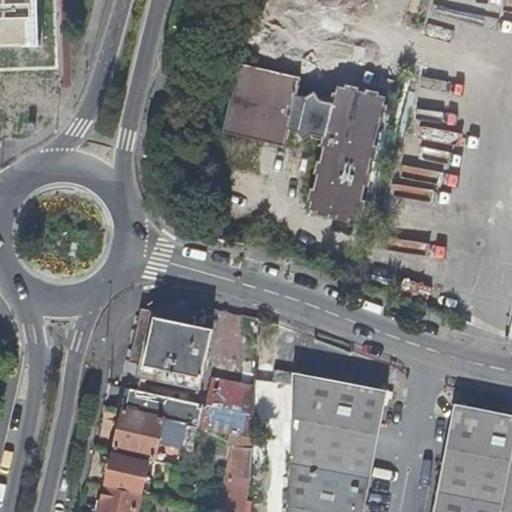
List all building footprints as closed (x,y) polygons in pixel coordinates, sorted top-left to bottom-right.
[(0,0),(0,44),(31,43),(31,18),(33,18),(33,4),(30,4),(29,0),(0,0)] [(388,105),(389,97),(382,96),(382,93),(369,90),(369,93),(362,91),(362,89),(349,86),(349,88),(341,86),(339,94),(336,94),(335,101),(325,99),(324,101),(320,94),(310,98),(301,96),(303,86),(231,69),(219,126),(291,143),(293,132),(300,133),(309,143),(316,137),(316,140),(325,142),(323,150),(326,150),(324,163),(321,162),(318,174),(321,175),(318,189),(315,189),(312,202),(315,203),(313,210),(320,212),(320,215),(334,218),(335,215),(342,217),(341,220),(354,223),(355,220),(361,221),(363,214),(367,214),(369,200),(367,200),(369,187),(372,187),(376,174),(373,173),(376,159),(378,160),(382,147),(379,146),(385,119),(388,119),(390,106),(388,105)] [(210,329),(150,316),(149,318),(137,315),(131,344),(127,362),(140,365),(137,376),(198,388),(210,329)] [(501,511),(511,457),(511,413),(456,403),(434,511),(364,511),(388,390),(295,371),(290,511),(501,511)] [(206,403),(253,410),(257,385),(221,379),(220,388),(208,386),(206,403)] [(125,407),(200,424),(206,403),(129,387),(125,407)] [(155,458),(191,466),(200,424),(125,407),(116,447),(156,456),(155,458)] [(222,479),(230,500),(230,509),(250,511),(258,434),(227,431),(222,479)] [(108,484),(142,492),(149,458),(115,451),(108,484)] [(137,511),(142,492),(108,484),(102,511),(137,511)]
